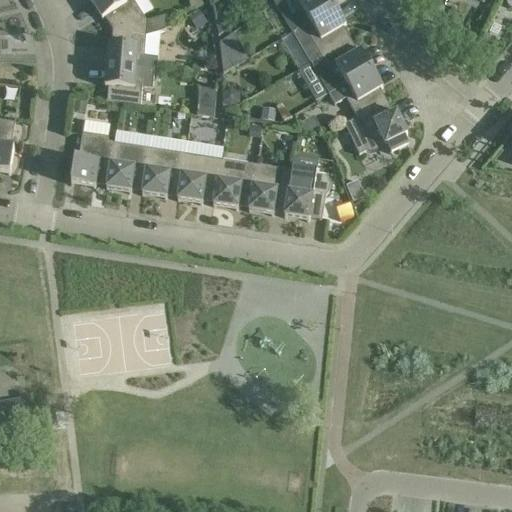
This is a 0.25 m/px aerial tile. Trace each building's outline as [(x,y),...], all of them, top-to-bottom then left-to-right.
[(94,0),(90,3),(102,21),(104,19),(112,32),(147,23),(166,17),(146,23),(131,0),(94,0)] [(199,0),(190,0),(193,9),(202,6),(199,0)] [(310,23),(335,9),(329,0),(286,0),(297,16),(292,19),(292,29),(294,32),(291,34),(310,23)] [(511,0),(501,0),(507,3),(507,4),(508,7),(510,9),(511,10),(511,0)] [(291,34),(310,66),(349,42),(342,29),(346,27),(335,9),(310,23),(291,34)] [(207,24),(197,11),(187,18),(197,32),(199,31),(203,36),(210,31),(206,25),(207,24)] [(166,17),(147,23),(112,32),(111,46),(108,46),(106,67),(135,69),(136,58),(144,59),(145,38),(166,32),(166,17)] [(221,18),(215,22),(218,38),(230,30),(221,18)] [(310,66),(328,97),(371,71),(360,52),(356,55),(349,42),(310,66)] [(242,50),(227,59),(233,69),(248,60),(242,50)] [(194,64),(191,72),(199,75),(202,67),(194,64)] [(135,69),(106,67),(104,88),(108,89),(107,104),(140,109),(141,90),(152,91),(154,71),(135,69)] [(344,127),(388,106),(379,91),(382,89),(371,71),(328,97),(335,108),(347,100),(357,120),(344,127)] [(230,90),(222,95),(222,104),(232,109),(240,104),(239,95),(230,90)] [(216,92),(199,91),(196,118),(212,120),(214,120),(216,92)] [(73,100),(72,113),(83,114),(85,101),(73,100)] [(393,116),(388,106),(344,127),(350,139),(359,157),(366,153),(370,154),(375,153),(378,150),(380,146),(383,145),(389,156),(408,147),(404,139),(407,137),(396,115),(393,116)] [(261,121),(274,124),(276,114),(262,112),(261,121)] [(0,175),(10,177),(14,152),(10,152),(14,125),(0,122),(0,175)] [(96,187),(106,189),(106,192),(107,192),(107,189),(110,170),(114,145),(113,145),(107,144),(108,139),(102,138),(82,135),(78,162),(74,162),(70,186),(95,190),(96,187)] [(107,192),(131,196),(131,192),(142,194),(142,198),(149,151),(114,145),(110,170),(107,189),(107,192)] [(142,198),(166,201),(167,198),(178,200),(177,203),(178,203),(185,156),(184,156),(149,151),(142,198)] [(202,207),(202,204),(213,205),(213,209),(214,209),(221,162),(220,162),(185,156),(178,203),(198,206),(202,207)] [(214,209),(237,212),(238,209),(249,211),(248,214),(249,214),(256,167),(221,162),(214,209)] [(285,216),(284,220),(285,220),(285,216),(292,173),(256,167),(249,214),(273,218),(273,215),(285,216)] [(285,220),(308,224),(309,220),(321,222),(325,198),(328,195),(330,190),(330,186),(328,182),(328,179),(315,177),(316,172),(292,169),(292,172),(292,173),(285,216),(285,220)] [(357,183),(346,187),(353,203),(364,198),(357,183)] [(0,434),(26,430),(21,403),(0,405),(0,434)]
